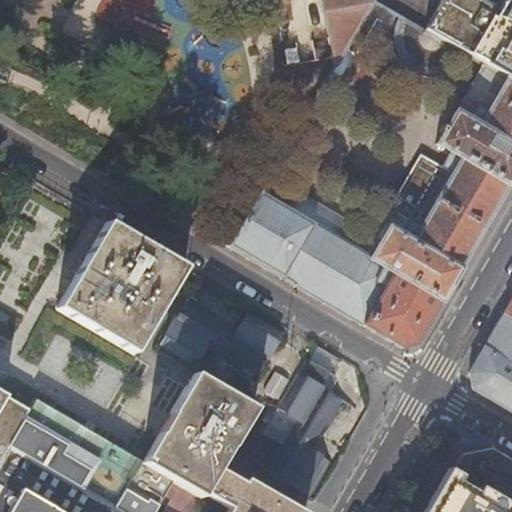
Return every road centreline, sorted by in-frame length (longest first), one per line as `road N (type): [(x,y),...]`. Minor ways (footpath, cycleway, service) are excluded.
road 1 (residential): [(421,382),(0,138)]
road 2 (residential): [(421,382),(511,227)]
road 3 (residential): [(349,511),(421,382)]
